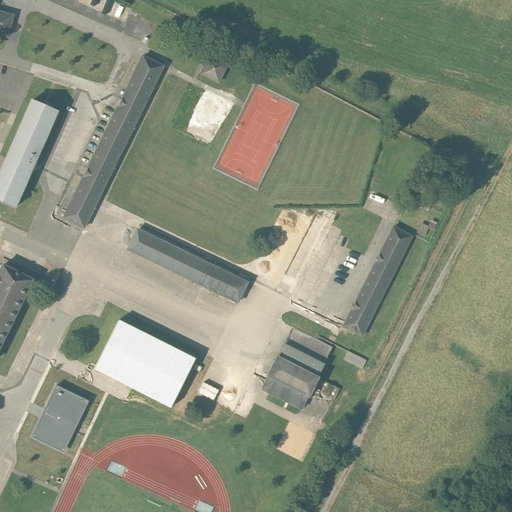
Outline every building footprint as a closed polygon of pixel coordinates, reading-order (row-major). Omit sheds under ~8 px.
[(0,36),(9,39),(15,16),(0,11),(0,36)] [(85,232),(164,68),(141,57),(62,221),(85,232)] [(225,67),(207,58),(199,76),(217,84),(225,67)] [(44,105),(30,100),(0,170),(0,202),(16,209),(34,167),(58,111),(44,105)] [(414,238),(393,228),(342,331),(363,341),(414,238)] [(249,285),(137,230),(125,253),(237,308),(249,285)] [(0,345),(32,281),(3,266),(0,272),(0,345)] [(195,358),(117,320),(92,371),(170,409),(195,358)] [(325,369),(284,346),(258,391),(300,414),(325,369)] [(87,402),(55,386),(44,409),(48,410),(36,435),(60,447),(73,422),(76,424),(87,402)]
